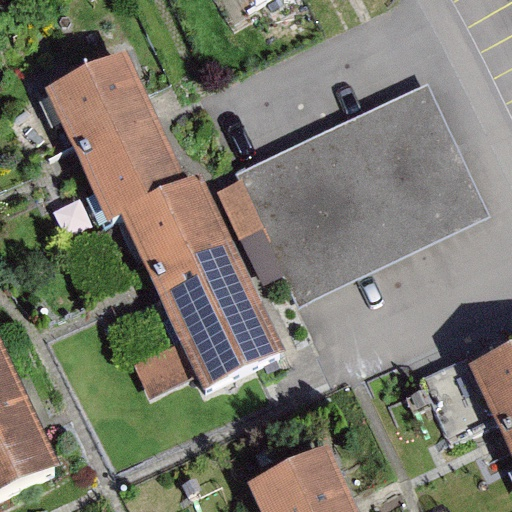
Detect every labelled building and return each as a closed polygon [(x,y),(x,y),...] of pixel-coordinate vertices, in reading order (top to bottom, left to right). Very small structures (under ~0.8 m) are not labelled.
[(0,0),(0,13),(14,6),(10,0),(0,0)] [(254,0),(265,20),(300,0),(254,0)] [(204,182),(140,65),(69,103),(133,221),(204,182)] [(435,91),(247,176),(309,311),(496,227),(435,91)] [(296,366),(218,194),(135,231),(213,403),(296,366)] [(0,509),(76,478),(20,345),(0,353),(0,509)] [(511,352),(471,371),(511,459),(511,352)] [(372,511),(345,456),(272,491),(282,511),(372,511)]
